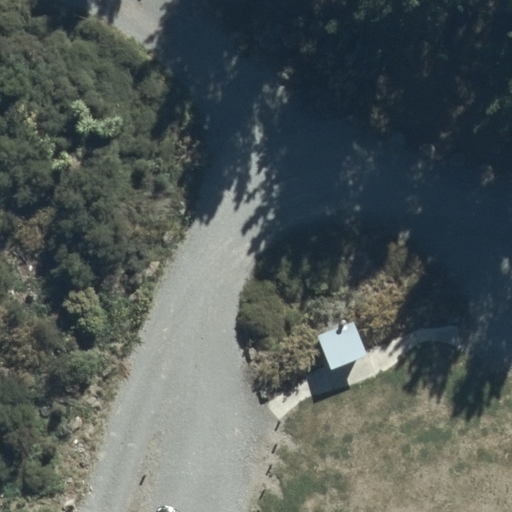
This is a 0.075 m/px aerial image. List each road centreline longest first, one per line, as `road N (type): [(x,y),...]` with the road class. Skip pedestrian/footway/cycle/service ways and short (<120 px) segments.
road 1 (unclassified): [(275,188),(224,224),(174,301),(114,511)]
road 2 (unclassified): [(511,223),(404,181),(340,175),(275,188)]
road 3 (unclassified): [(275,188),(147,15),(121,0)]
